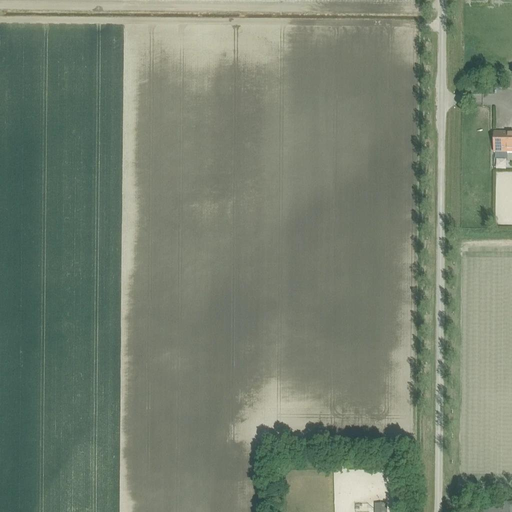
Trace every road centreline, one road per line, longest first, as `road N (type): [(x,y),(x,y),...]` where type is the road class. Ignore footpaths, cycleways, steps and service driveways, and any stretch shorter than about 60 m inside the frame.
road 1 (unclassified): [(437,511),(442,0)]
road 2 (track): [(0,21),(441,25)]
